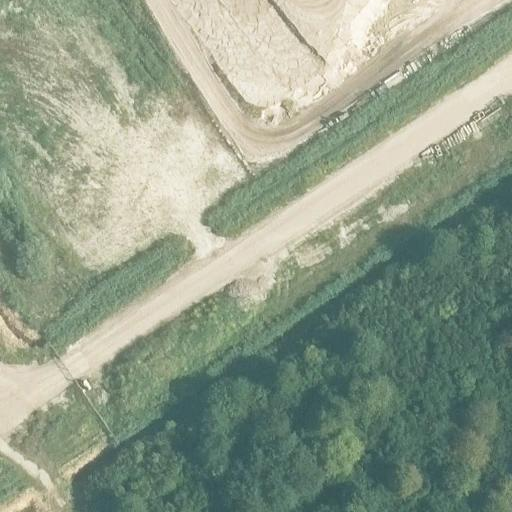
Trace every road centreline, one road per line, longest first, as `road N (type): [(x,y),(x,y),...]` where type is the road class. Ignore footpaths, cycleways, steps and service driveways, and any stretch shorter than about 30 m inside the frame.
road 1 (unclassified): [(0,383),(67,370),(511,71)]
road 2 (track): [(222,266),(179,192),(206,106),(300,33),(431,0)]
